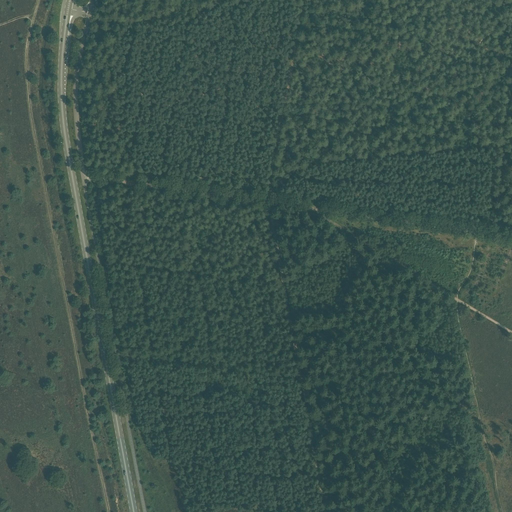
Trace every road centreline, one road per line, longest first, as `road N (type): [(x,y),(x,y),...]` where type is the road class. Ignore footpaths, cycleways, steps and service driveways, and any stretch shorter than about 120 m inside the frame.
road 1 (primary): [(134,511),(63,125),(67,9)]
road 2 (track): [(83,174),(511,233)]
road 3 (track): [(269,210),(324,511)]
road 4 (track): [(471,228),(454,298),(501,511)]
road 5 (track): [(511,334),(325,215),(269,210)]
road 6 (track): [(312,0),(280,184)]
road 7 (unclassified): [(83,177),(75,81),(90,12)]
